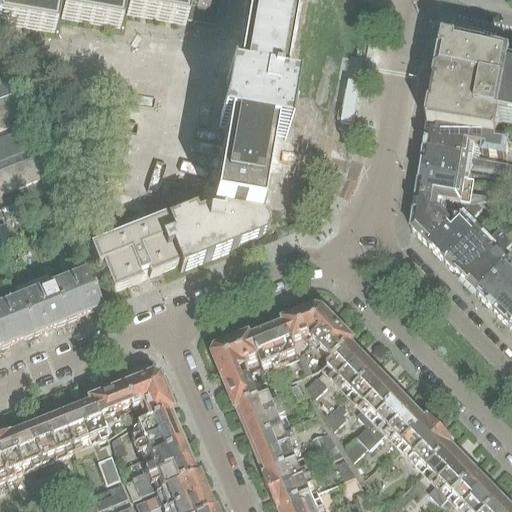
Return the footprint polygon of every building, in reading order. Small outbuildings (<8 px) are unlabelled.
[(0,0),(0,26),(52,36),(55,21),(119,32),(121,17),(185,28),(185,25),(214,30),(219,0),(0,0)] [(223,134),(209,213),(256,222),(270,142),(284,144),(293,94),(280,92),(295,0),(247,0),(232,83),(224,82),(215,133),(223,134)] [(182,49),(166,152),(198,157),(214,54),(182,49)] [(442,54),(427,133),(472,139),(495,143),(499,121),(508,74),(510,62),(449,49),(442,54)] [(511,74),(508,74),(499,121),(511,124),(511,74)] [(12,96),(5,78),(0,79),(0,95),(2,100),(12,96)] [(17,106),(35,99),(32,89),(13,97),(17,106)] [(17,106),(21,115),(39,108),(35,99),(17,106)] [(20,158),(33,153),(25,132),(12,137),(20,158)] [(469,155),(472,139),(427,133),(423,154),(507,169),(508,159),(476,153),(473,156),(469,155)] [(20,158),(12,137),(0,141),(0,142),(8,163),(20,158)] [(0,165),(0,198),(44,181),(44,180),(38,166),(33,153),(20,158),(8,163),(0,165)] [(423,154),(419,177),(463,184),(466,167),(471,168),(474,173),(505,178),(507,169),(423,154)] [(53,160),(38,166),(44,180),(59,174),(59,176),(67,173),(60,155),(53,158),(53,160)] [(472,207),(481,206),(487,206),(488,200),(468,196),(463,200),(460,200),(463,184),(419,177),(415,199),(437,203),(468,208),(472,207)] [(63,210),(84,202),(76,182),(55,190),(63,210)] [(29,201),(34,214),(39,211),(35,199),(29,201)] [(427,248),(451,227),(435,211),(437,203),(415,199),(410,221),(410,226),(411,230),(412,232),(415,235),(427,248)] [(28,216),(34,214),(29,201),(23,204),(28,216)] [(23,204),(17,206),(22,218),(28,216),(23,204)] [(17,206),(12,208),(16,220),(22,218),(17,206)] [(444,265),(477,235),(465,223),(469,221),(471,220),(483,209),(481,206),(472,207),(451,227),(427,248),(444,265)] [(12,208),(6,210),(11,223),(16,220),(12,208)] [(6,210),(0,213),(5,225),(11,223),(6,210)] [(256,224),(256,222),(209,213),(193,220),(191,215),(163,227),(169,242),(163,244),(174,271),(176,277),(235,253),(238,251),(240,249),(242,246),(242,242),(242,240),(241,236),(238,233),(235,231),(233,230),(235,220),(256,224)] [(169,242),(163,227),(161,223),(87,253),(95,272),(100,270),(111,297),(174,271),(163,244),(169,242)] [(0,250),(10,247),(3,227),(0,228),(0,250)] [(444,265),(460,281),(507,239),(503,234),(506,231),(503,228),(491,239),(490,243),(487,246),(477,235),(444,265)] [(460,281),(476,298),(509,268),(498,256),(499,254),(504,254),(511,246),(511,239),(509,242),(507,239),(460,281)] [(511,270),(509,268),(476,298),(492,314),(511,295),(511,270)] [(50,291),(65,328),(98,314),(84,277),(50,291)] [(16,304),(31,341),(65,328),(50,291),(16,304)] [(511,295),(492,314),(509,330),(511,327),(511,295)] [(16,304),(0,310),(0,353),(31,341),(16,304)] [(314,313),(282,325),(293,349),(309,344),(314,313)] [(309,344),(312,347),(332,323),(324,315),(314,313),(309,344)] [(352,344),(332,323),(312,347),(330,366),(352,344)] [(298,363),(293,349),(282,325),(249,339),(259,362),(265,376),(298,363)] [(212,359),(225,387),(241,381),(239,375),(249,371),(247,367),(259,362),(249,339),(216,352),(212,359)] [(326,375),(350,400),(377,373),(352,349),(326,375)] [(308,372),(303,358),(299,362),(303,374),(308,372)] [(356,421),(367,432),(403,399),(377,373),(350,400),(364,414),(356,421)] [(267,385),(264,376),(258,378),(262,387),(267,385)] [(147,379),(119,391),(129,415),(139,411),(164,401),(156,381),(147,379)] [(288,388),(285,379),(267,386),(271,395),(288,388)] [(234,410),(237,409),(259,400),(252,384),(243,387),(241,381),(225,387),(234,410)] [(327,391),(316,381),(307,392),(314,405),(327,391)] [(304,401),(297,389),(290,391),(299,405),(304,401)] [(114,393),(88,403),(96,425),(123,414),(114,393)] [(239,414),(252,446),(287,432),(274,399),(239,414)] [(387,437),(400,450),(427,424),(403,399),(367,432),(346,453),(353,467),(367,452),(369,455),(387,437)] [(170,417),(164,401),(139,411),(145,426),(168,418),(170,417)] [(56,421),(72,457),(104,445),(96,425),(88,403),(85,405),(86,409),(56,421)] [(347,415),(341,408),(326,423),(334,436),(347,422),(343,419),(347,415)] [(130,434),(142,463),(180,448),(168,418),(145,426),(134,430),(130,434)] [(23,434),(38,471),(72,457),(56,421),(23,434)] [(429,422),(427,424),(400,450),(426,476),(452,450),(454,447),(429,422)] [(252,446),(266,479),(301,465),(287,432),(252,446)] [(0,440),(0,477),(3,485),(38,471),(23,434),(6,441),(5,438),(0,440)] [(336,450),(328,438),(322,440),(327,453),(336,450)] [(126,458),(119,440),(111,445),(114,463),(126,458)] [(322,440),(312,444),(317,457),(327,453),(322,440)] [(180,448),(142,463),(155,495),(193,480),(180,448)] [(329,458),(339,455),(336,450),(327,453),(329,458)] [(441,509),(450,501),(477,475),(452,450),(426,476),(439,489),(430,498),(441,509)] [(339,455),(329,458),(332,465),(342,460),(339,455)] [(276,511),(281,511),(315,499),(301,465),(266,479),(263,481),(276,511)] [(355,481),(345,465),(337,468),(343,486),(355,481)] [(393,477),(383,468),(367,484),(377,493),(393,477)] [(450,501),(460,511),(489,511),(502,500),(477,475),(450,501)] [(44,483),(56,511),(71,505),(59,476),(48,481),(44,483)] [(144,478),(131,483),(131,484),(139,502),(152,497),(144,478)] [(37,511),(54,511),(56,511),(44,483),(28,489),(37,511)] [(125,487),(124,487),(132,506),(139,503),(139,502),(131,484),(125,487)] [(206,511),(195,484),(159,499),(164,511),(206,511)] [(126,504),(120,488),(109,493),(111,499),(115,508),(126,504)] [(374,511),(365,496),(356,500),(361,511),(374,511)] [(115,508),(111,499),(105,501),(109,511),(115,508)] [(281,511),(320,511),(315,499),(281,511)] [(511,511),(511,510),(502,500),(489,511),(511,511)] [(105,511),(109,511),(105,501),(99,503),(102,511),(105,511)] [(156,511),(157,511),(153,501),(135,509),(136,511),(156,511)] [(102,511),(99,503),(93,506),(95,511),(102,511)]
